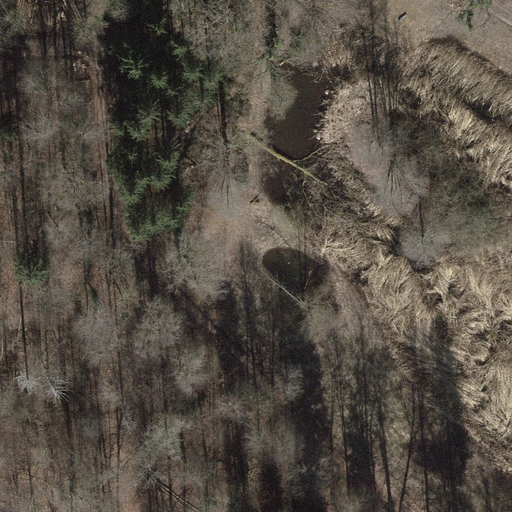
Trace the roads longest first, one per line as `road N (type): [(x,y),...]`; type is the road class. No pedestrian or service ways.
road 1 (track): [(110,41),(99,86),(100,148),(140,250),(233,353),(402,511)]
road 2 (track): [(113,197),(102,288),(106,395),(125,455),(168,511)]
road 3 (track): [(0,41),(110,41),(146,0)]
